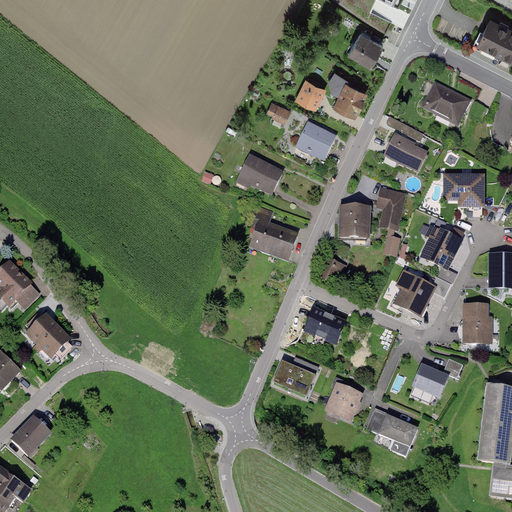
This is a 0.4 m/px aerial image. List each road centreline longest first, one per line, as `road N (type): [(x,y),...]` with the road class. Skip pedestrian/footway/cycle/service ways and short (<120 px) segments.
road 1 (residential): [(297,285),(412,38)]
road 2 (residential): [(297,285),(429,335),(484,234)]
road 3 (residential): [(377,511),(239,428)]
road 4 (residential): [(100,354),(61,294),(0,229)]
road 5 (residential): [(239,428),(100,354)]
road 6 (residential): [(239,428),(297,285)]
road 7 (residential): [(100,354),(64,375),(0,440)]
